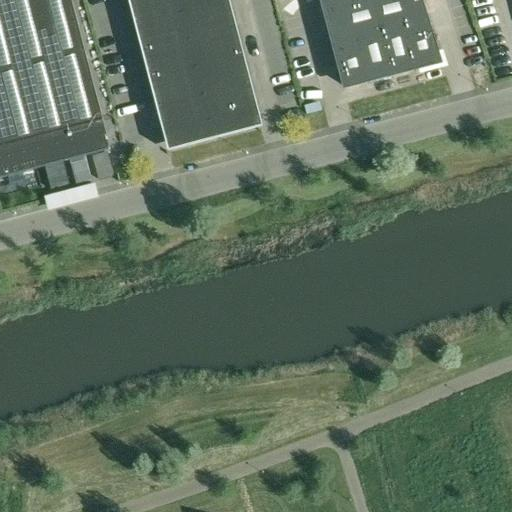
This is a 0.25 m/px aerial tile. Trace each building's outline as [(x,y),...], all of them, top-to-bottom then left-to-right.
[(0,0),(0,180),(8,178),(10,185),(24,181),(22,174),(37,170),(98,154),(107,152),(108,152),(108,151),(105,139),(104,138),(107,138),(103,123),(71,0),(0,0)] [(135,29),(183,16),(178,0),(133,0),(128,1),(135,29)] [(229,0),(178,0),(183,16),(230,4),(229,0)] [(372,1),(372,0),(318,0),(322,14),(372,1)] [(427,17),(421,0),(376,0),(372,1),(380,29),(427,17)] [(322,14),(330,42),(380,29),(372,1),(322,14)] [(230,4),(183,16),(190,43),(237,31),(230,4)] [(135,29),(142,56),(190,43),(183,16),(135,29)] [(380,29),(393,78),(416,72),(407,38),(432,32),(427,17),(380,29)] [(393,78),(380,29),(330,42),(334,58),(361,50),(370,84),(393,78)] [(237,31),(190,43),(197,70),(244,58),(237,31)] [(407,38),(416,72),(443,65),(432,32),(407,38)] [(149,83),(197,70),(190,43),(142,56),(149,83)] [(343,91),(370,84),(361,50),(334,58),(343,91)] [(244,58),(197,70),(204,97),(251,85),(244,58)] [(149,83),(156,110),(204,97),(197,70),(149,83)] [(251,85),(204,97),(211,125),(215,140),(262,128),(251,85)] [(215,140),(211,125),(204,97),(156,110),(168,152),(215,140)]
